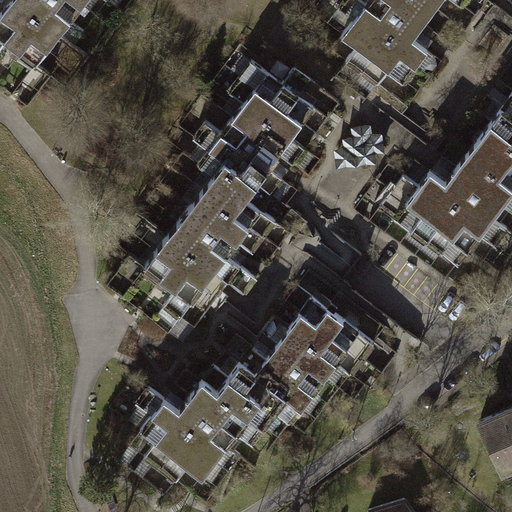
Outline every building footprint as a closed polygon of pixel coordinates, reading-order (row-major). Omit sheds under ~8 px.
[(7,0),(0,10),(0,44),(3,40),(35,63),(80,0),(7,0)] [(455,0),(460,3),(461,0),(363,0),(340,0),(337,5),(352,15),(340,31),(357,43),(344,60),(376,83),(378,81),(388,67),(403,78),(426,48),(411,37),(438,0),(455,0)] [(495,3),(491,0),(466,0),(486,15),(495,3)] [(455,22),(439,36),(453,45),(465,28),(455,22)] [(212,175),(143,264),(174,287),(162,302),(179,315),(203,284),(217,295),(228,280),(243,292),(255,276),(226,253),(236,239),(250,250),(275,218),(259,206),(282,175),(268,164),(277,152),(292,163),(305,146),(289,134),(323,90),(292,65),(280,80),(251,57),(226,89),(242,101),(220,130),(204,118),(192,134),(208,147),(196,163),(212,175)] [(410,104),(378,81),(376,83),(371,90),(401,113),(410,104)] [(511,88),(468,148),(453,137),(418,184),(402,173),(380,204),(457,260),(478,232),(493,243),(507,225),(492,215),(502,201),(511,208),(511,88)] [(343,145),(333,146),(335,167),(375,163),(374,151),(384,150),(382,131),(370,132),(369,121),(351,123),(352,135),(342,136),(343,145)] [(305,223),(308,220),(289,206),(278,221),(293,232),(314,237),(305,223)] [(155,439),(144,454),(175,477),(185,462),(201,474),(235,428),(251,440),(274,409),(290,421),(335,361),(350,372),(373,340),(310,293),(265,355),(250,344),(229,372),(214,361),(203,377),(186,365),(179,374),(194,385),(177,406),(147,384),(136,400),(151,411),(138,427),(155,439)] [(500,468),(511,462),(511,403),(478,418),(500,468)] [(416,511),(406,497),(369,509),(369,511),(416,511)]
